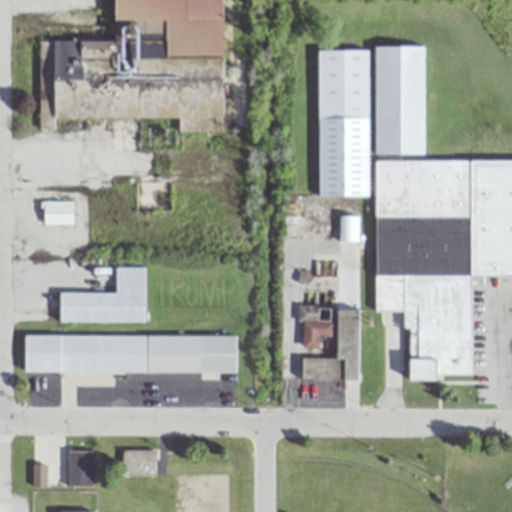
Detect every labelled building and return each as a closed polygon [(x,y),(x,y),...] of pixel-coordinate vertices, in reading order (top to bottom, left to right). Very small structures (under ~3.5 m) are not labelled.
[(39,40),(39,120),(179,120),(179,130),(245,130),(245,83),(225,83),(224,0),(115,0),(116,39),(39,40)] [(318,50),(319,197),(369,196),(369,155),(425,155),(425,47),(371,47),(371,50),(318,50)] [(511,160),(374,161),(375,312),(407,312),(407,380),(471,380),(470,276),(511,276),(511,160)] [(73,200),(42,200),(42,224),(73,224),(73,200)] [(145,322),(145,266),(116,266),(116,292),(60,292),(60,322),(145,322)] [(320,348),(320,337),(331,337),(331,306),(297,305),(297,321),(303,321),(303,348),(320,348)] [(337,358),(302,358),(302,380),(358,380),(358,310),(337,310),(337,358)] [(237,373),(237,336),(25,335),(25,373),(237,373)] [(156,476),(156,449),(122,449),(122,476),(156,476)] [(92,486),(92,450),(67,450),(67,486),(92,486)]
